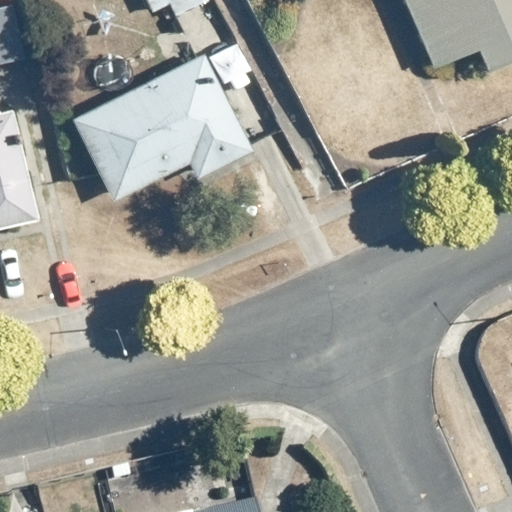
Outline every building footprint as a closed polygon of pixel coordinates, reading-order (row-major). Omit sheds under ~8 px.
[(202,0),(142,0),(146,6),(160,0),(161,0),(168,15),(202,0)] [(511,0),(400,0),(431,67),(474,48),(484,70),(511,57),(511,0)] [(0,63),(17,60),(3,3),(0,3),(0,63)] [(247,149),(199,53),(69,118),(110,199),(186,161),(193,176),(247,149)] [(0,224),(31,217),(5,111),(0,112),(0,224)] [(256,511),(255,502),(211,511),(193,511),(193,509),(180,511),(256,511)]
